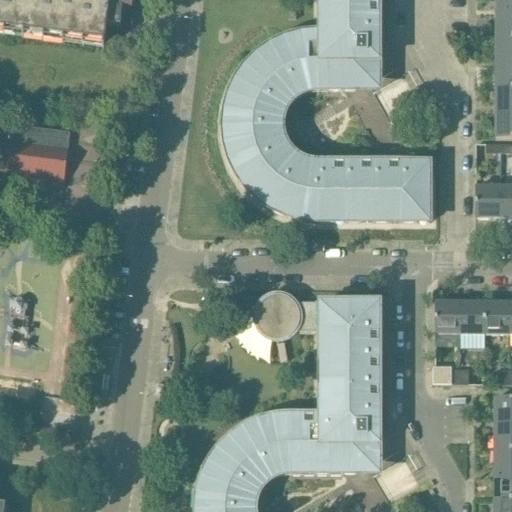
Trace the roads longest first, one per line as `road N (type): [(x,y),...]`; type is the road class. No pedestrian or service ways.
road 1 (residential): [(456,264),(454,103),(410,0)]
road 2 (residential): [(150,258),(181,0)]
road 3 (residential): [(150,258),(409,267)]
road 4 (residential): [(114,511),(150,258)]
road 5 (residential): [(454,511),(455,488),(410,394),(409,267)]
